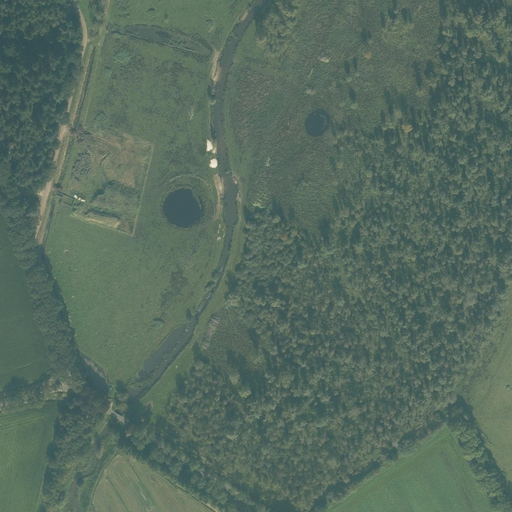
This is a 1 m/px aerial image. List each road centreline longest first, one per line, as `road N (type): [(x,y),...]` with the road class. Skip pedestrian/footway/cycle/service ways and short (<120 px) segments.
road 1 (unclassified): [(72,388),(30,251),(83,48),(73,0)]
road 2 (unclassified): [(260,511),(72,388)]
